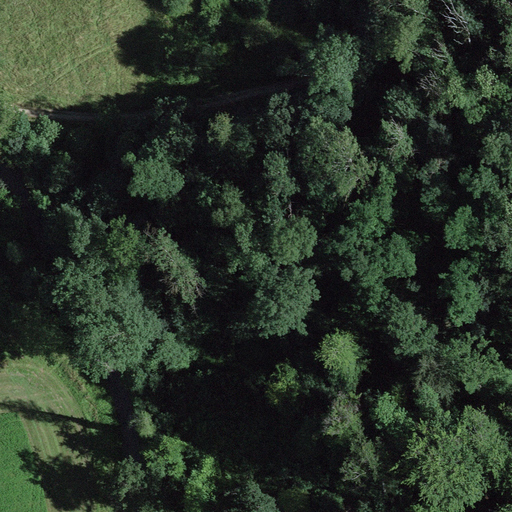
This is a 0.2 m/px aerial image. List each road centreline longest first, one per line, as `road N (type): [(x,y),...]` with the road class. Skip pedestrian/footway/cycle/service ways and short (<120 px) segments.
road 1 (track): [(0,104),(129,117),(250,96),(312,78),(346,58),(372,29),(381,0)]
road 2 (unclassified): [(134,511),(123,391),(17,183),(0,168)]
